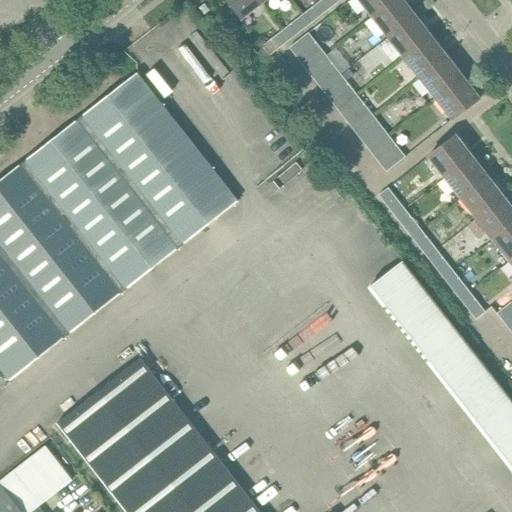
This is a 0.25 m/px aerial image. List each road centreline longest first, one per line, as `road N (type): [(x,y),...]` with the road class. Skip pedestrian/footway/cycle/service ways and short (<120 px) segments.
road 1 (unknown): [(0,438),(162,309),(231,396),(365,511)]
road 2 (tertiary): [(0,95),(122,0)]
